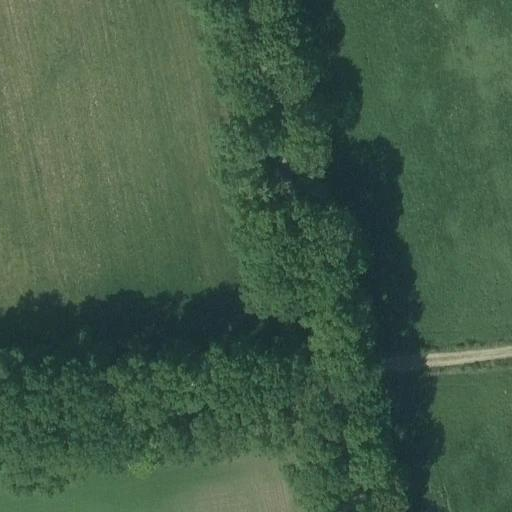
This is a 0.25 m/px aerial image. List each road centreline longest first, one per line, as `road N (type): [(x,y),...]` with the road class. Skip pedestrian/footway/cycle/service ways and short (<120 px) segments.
road 1 (unclassified): [(360,511),(248,0)]
road 2 (track): [(330,368),(0,403)]
